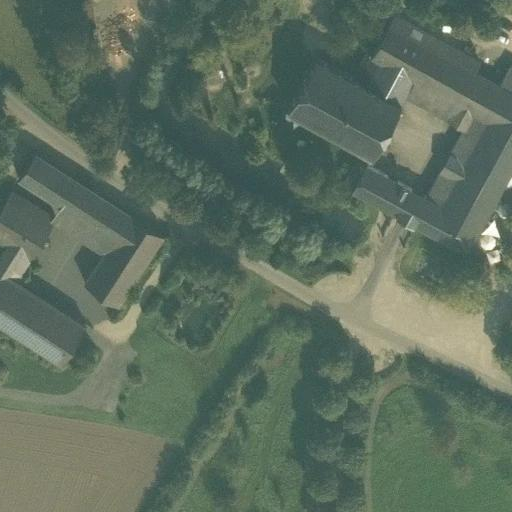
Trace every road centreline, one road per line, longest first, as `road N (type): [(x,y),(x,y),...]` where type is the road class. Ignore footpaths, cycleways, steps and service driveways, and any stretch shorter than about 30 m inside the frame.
road 1 (unclassified): [(0,81),(120,182),(357,324),(511,395)]
road 2 (track): [(331,511),(326,491),(357,324)]
